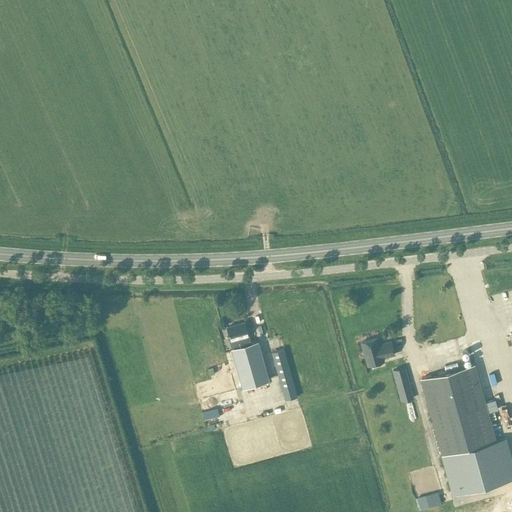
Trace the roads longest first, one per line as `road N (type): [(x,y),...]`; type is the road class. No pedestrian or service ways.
road 1 (secondary): [(511,229),(273,257),(122,262),(0,255)]
road 2 (unclassified): [(0,272),(166,281),(511,247)]
